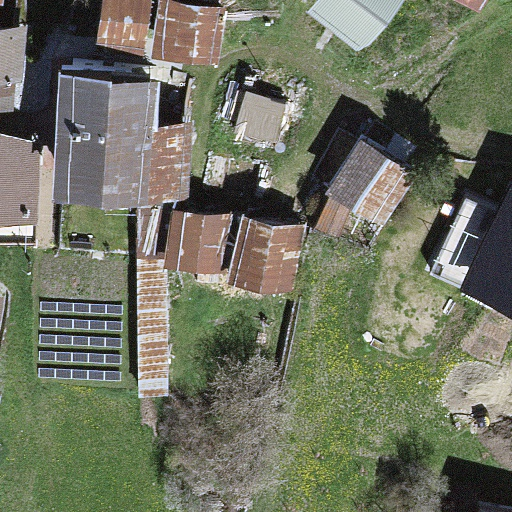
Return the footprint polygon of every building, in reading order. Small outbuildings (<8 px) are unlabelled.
[(159,0),(110,0),(106,42),(154,47),(159,0)] [(321,0),(317,6),(368,48),(407,0),(321,0)] [(415,0),(366,60),(420,104),(473,39),(424,0),(415,0)] [(466,0),(487,13),(495,0),(466,0)] [(221,64),(226,9),(169,4),(164,59),(221,64)] [(157,73),(76,67),(68,194),(149,199),(157,73)] [(368,136),(336,184),(393,221),(424,172),(368,136)] [(272,165),(215,155),(208,195),(265,205),(272,165)] [(232,218),(171,207),(162,260),(223,270),(232,218)] [(511,217),(481,286),(511,300),(511,217)] [(309,228),(247,218),(237,281),(299,291),(309,228)] [(0,379),(13,301),(0,299),(0,379)]
